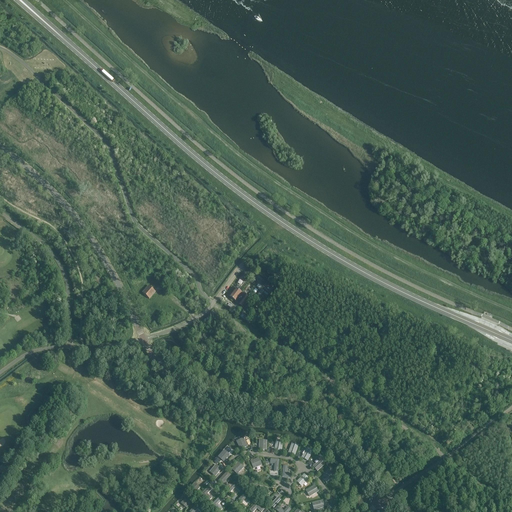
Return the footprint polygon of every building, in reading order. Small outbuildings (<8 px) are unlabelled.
[(149,286),(142,293),(149,299),(154,293),(155,292),(149,286)] [(232,293),(247,303),(248,302),(247,302),(248,300),(249,301),(250,299),(249,299),(250,299),(246,296),(247,295),(242,292),(242,293),(235,289),(232,293)] [(261,290),(256,298),(262,302),(268,295),(261,290)] [(243,308),(246,304),(247,303),(232,293),(229,297),(237,302),(236,303),(243,308)] [(259,300),(254,306),(258,309),(262,303),(259,300)] [(243,438),(236,441),(240,450),(247,447),(243,438)] [(283,441),(276,440),(274,450),(281,451),(283,441)] [(298,445),(291,443),(288,453),(294,455),(298,445)] [(312,452),(307,449),(302,457),(307,461),(312,452)] [(224,450),(218,456),(223,461),(230,455),(224,450)] [(250,461),(253,469),(262,465),(259,458),(250,461)] [(279,460),(270,459),(270,464),(273,464),(274,464),(274,471),(278,472),(279,460)] [(317,471),(325,464),(320,460),(313,466),(317,471)] [(243,468),(238,463),(232,469),(237,474),(243,468)] [(216,465),(210,472),(215,476),(221,469),(216,465)] [(282,478),(291,479),(291,473),(288,473),(288,474),(287,474),(288,466),(283,466),(282,478)] [(335,477),(331,471),(322,477),(326,483),(335,477)] [(226,473),(218,481),(221,484),(229,476),(226,473)] [(302,486),(309,479),(304,474),(297,482),(302,486)] [(230,492),(235,487),(239,491),(242,488),(234,481),(227,489),(230,492)] [(200,488),(194,482),(188,489),(193,494),(200,488)] [(309,497),(318,491),(315,485),(306,491),(309,497)] [(268,493),(261,486),(256,492),(263,499),(268,493)] [(211,489),(208,487),(201,494),(208,501),(211,498),(207,494),(211,489)] [(253,499),(245,492),(238,499),(241,502),(245,498),(250,502),(253,499)] [(192,502),(187,497),(181,503),(186,508),(192,502)] [(222,500),(219,497),(212,504),(219,511),(222,509),(218,504),(222,500)] [(278,497),(270,505),(273,508),(281,500),(278,497)] [(322,501),(312,503),(313,510),(324,507),(322,501)] [(261,511),(264,509),(256,502),(249,510),(251,511),(252,511),(257,508),(260,511),(261,511)] [(200,511),(204,509),(197,503),(189,511),(194,511),(198,509),(198,510),(200,511)]
